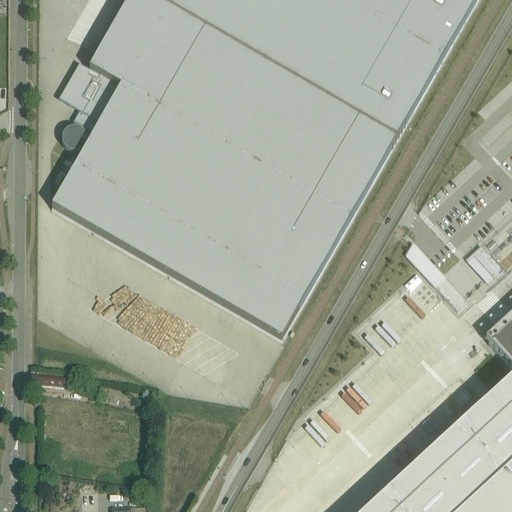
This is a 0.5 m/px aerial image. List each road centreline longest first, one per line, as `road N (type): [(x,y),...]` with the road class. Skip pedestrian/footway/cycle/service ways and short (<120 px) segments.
road 1 (tertiary): [(511,14),(237,485)]
road 2 (unclassified): [(17,430),(20,0)]
